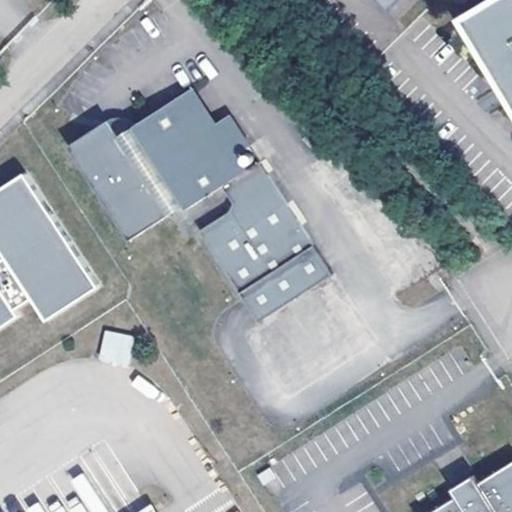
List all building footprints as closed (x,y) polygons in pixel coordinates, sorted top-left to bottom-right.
[(375,0),(390,14),(404,0),(375,0)] [(511,0),(500,0),(462,23),(500,85),(504,82),(511,94),(511,0)] [(188,104),(196,116),(219,101),(211,88),(188,104)] [(202,233),(263,326),(337,277),(263,164),(246,175),(237,160),(253,149),(233,118),(208,135),(196,116),(188,104),(185,99),(137,130),(106,124),(69,149),(130,243),(184,208),(186,212),(222,189),(237,211),(232,214),(202,233)] [(0,330),(20,317),(16,311),(32,300),(47,322),(99,288),(24,175),(0,190),(0,251),(5,259),(0,262),(0,330)] [(97,360),(127,367),(134,336),(104,329),(97,360)] [(511,511),(511,467),(485,485),(462,499),(442,511),(511,511)] [(480,477),(457,491),(462,499),(485,485),(480,477)]
